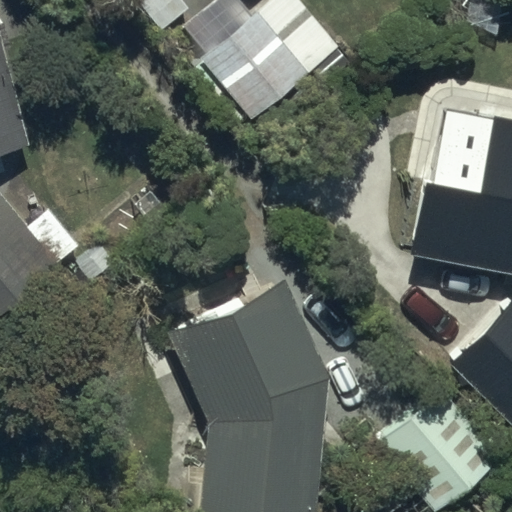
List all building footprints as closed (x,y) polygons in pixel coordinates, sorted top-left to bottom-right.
[(0,0),(0,140),(12,137),(0,91),(0,0)] [(251,0),(239,10),(230,0),(197,0),(170,23),(189,46),(182,51),(235,113),(322,40),(288,0),(251,0)] [(511,119),(476,112),(471,134),(461,132),(451,183),(401,174),(386,248),(511,273),(511,119)] [(12,223),(0,207),(0,290),(66,240),(38,204),(12,223)] [(188,410),(178,511),(298,511),(311,369),(262,268),(146,324),(188,410)] [(511,424),(511,311),(496,296),(437,358),(510,427),(511,424)] [(485,447),(428,381),(363,438),(420,503),(485,447)]
